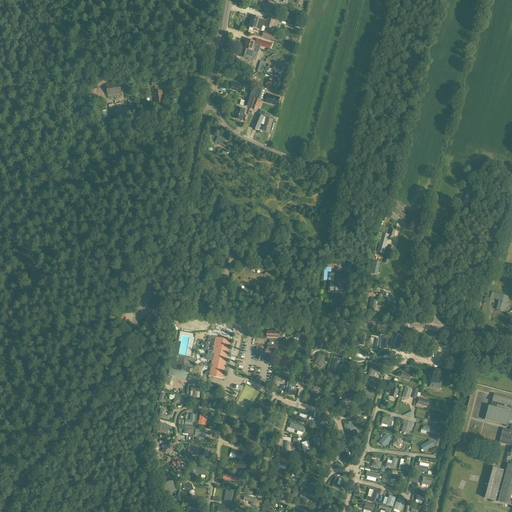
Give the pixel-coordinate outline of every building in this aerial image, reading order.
[(261,31),(263,26),(265,26),(265,27),(272,29),(274,22),(275,19),(268,17),(267,20),(262,19),(252,16),(249,28),(254,29),(254,30),(257,31),(257,30),(261,31)] [(245,48),(246,49),(247,49),(248,50),(247,54),(245,54),(244,54),(246,55),(245,58),(249,59),(249,60),(253,61),(253,60),(256,61),(259,48),(257,47),(258,45),(256,45),(257,44),(266,47),(268,42),(257,39),(256,42),(248,40),(245,48)] [(262,73),(265,62),(261,61),(257,72),(262,73)] [(281,94),(288,70),(283,69),(276,93),(281,94)] [(158,80),(151,80),(152,86),(155,86),(155,88),(152,88),(152,89),(153,94),(154,94),(155,103),(163,102),(161,90),(160,91),(159,88),(159,85),(161,85),(161,84),(166,84),(165,79),(160,80),(160,79),(158,80)] [(240,92),(242,85),(231,82),(229,89),(240,92)] [(107,95),(121,94),(120,83),(106,85),(107,95)] [(250,107),(255,88),(250,86),(244,106),(250,107)] [(264,100),(266,91),(257,88),(254,98),(251,108),(256,110),(260,99),(264,100)] [(277,106),(280,98),(267,94),(265,102),(277,106)] [(116,116),(131,114),(130,106),(115,108),(116,116)] [(235,115),(234,115),(233,118),(234,118),(234,119),(242,121),(245,110),(237,107),(235,115)] [(266,112),(264,117),(275,121),(276,116),(266,112)] [(258,114),(253,125),(260,128),(264,117),(258,114)] [(273,120),(266,118),(263,130),(270,132),(273,120)] [(468,199),(473,200),(474,195),(472,194),(471,196),(469,196),(470,193),(466,192),(463,205),(466,206),(468,199)] [(393,238),(395,230),(390,228),(389,235),(383,233),(380,240),(379,246),(377,246),(376,251),(384,253),(387,241),(389,241),(389,237),(393,238)] [(393,254),(395,247),(390,245),(384,262),(388,264),(392,253),(393,254)] [(373,261),(371,274),(378,275),(381,263),(373,261)] [(273,278),(271,278),(267,272),(267,271),(263,274),(242,272),(240,268),(239,269),(234,273),(232,273),(231,280),(233,280),(236,287),(237,288),(241,284),(262,287),(265,291),(266,290),(270,285),(272,285),(273,278)] [(342,292),(343,276),(335,275),(334,284),(330,284),(329,291),(335,292),(335,290),(338,291),(338,292),(342,292)] [(508,297),(495,293),(493,299),(499,300),(496,309),(504,312),(505,309),(508,305),(506,304),(508,297)] [(398,308),(401,299),(391,295),(390,299),(396,301),(394,307),(398,308)] [(272,350),(273,332),(263,331),(262,339),(269,339),(269,343),(267,343),(267,349),(272,350)] [(283,337),(283,332),(273,332),(272,350),(277,350),(277,343),(275,343),(275,339),(279,340),(279,337),(283,337)] [(214,337),(208,336),(205,350),(208,351),(207,358),(208,360),(212,361),(209,376),(222,378),(230,340),(214,337)] [(399,336),(395,346),(399,348),(403,337),(399,336)] [(317,340),(316,347),(325,348),(325,345),(323,345),(324,341),(317,340)] [(174,342),(170,366),(173,370),(189,373),(190,369),(193,369),(195,359),(186,357),(179,355),(178,355),(180,342),(178,341),(174,342)] [(358,349),(357,353),(368,357),(369,353),(358,349)] [(319,354),(314,363),(321,367),(327,358),(319,354)] [(292,360),(292,358),(278,358),(277,365),(277,367),(291,368),(291,365),(291,360),(292,360)] [(371,366),(368,376),(373,377),(374,372),(380,374),(381,370),(371,366)] [(351,371),(346,384),(352,386),(356,373),(351,371)] [(401,372),(400,377),(404,378),(403,379),(409,381),(411,375),(401,372)] [(275,376),(272,386),(276,387),(277,381),(282,382),(283,378),(275,376)] [(429,377),(428,387),(441,389),(442,379),(429,377)] [(288,381),(285,392),(290,393),(291,387),(295,388),(296,383),(288,381)] [(260,397),(263,390),(248,384),(247,387),(259,392),(257,396),(260,397)] [(191,387),(191,391),(193,392),(192,397),(197,398),(197,392),(200,392),(201,387),(191,387)] [(209,387),(205,394),(213,399),(217,392),(209,387)] [(392,390),(390,396),(396,398),(399,388),(394,387),(392,390)] [(405,387),(402,397),(408,399),(412,390),(405,387)] [(313,389),(310,391),(314,396),(311,398),(314,401),(315,401),(316,402),(318,400),(321,398),(319,396),(320,396),(315,391),(316,390),(314,388),(313,389)] [(366,392),(364,399),(372,402),(375,395),(366,392)] [(511,398),(494,394),(492,401),(498,403),(496,408),(489,406),(485,419),(507,425),(508,423),(511,424),(510,430),(503,428),(499,443),(510,446),(503,470),(492,467),(484,498),(495,501),(495,500),(498,500),(497,501),(503,503),(511,505),(511,492),(511,490),(511,464),(508,464),(510,453),(511,453),(511,398)] [(175,395),(173,403),(182,405),(184,397),(175,395)] [(340,403),(338,403),(339,407),(340,407),(343,407),(353,404),(352,398),(346,399),(345,396),(343,396),(344,400),(339,401),(340,403)] [(419,398),(417,404),(427,407),(429,401),(423,399),(422,399),(419,398)] [(259,402),(256,410),(262,413),(265,407),(266,405),(264,404),(259,402)] [(161,408),(159,418),(169,420),(170,416),(164,414),(165,409),(161,408)] [(200,414),(198,424),(204,425),(206,425),(207,418),(206,417),(206,415),(200,414)] [(429,414),(427,420),(437,423),(439,416),(429,414)] [(185,420),(185,424),(194,425),(195,415),(191,415),(190,421),(185,420)] [(295,416),(294,420),(306,424),(308,420),(302,418),(295,416)] [(383,416),(381,424),(392,426),(394,419),(383,416)] [(348,425),(347,425),(347,431),(359,431),(359,430),(359,421),(348,422),(348,425)] [(405,421),(401,432),(409,434),(412,423),(405,421)] [(314,422),(312,426),(326,431),(328,427),(314,422)] [(159,423),(157,432),(167,434),(168,430),(162,429),(163,424),(159,423)] [(292,424),(290,428),(297,430),(297,431),(303,433),(305,429),(292,424)] [(238,425),(234,433),(241,436),(245,428),(238,425)] [(185,426),(184,434),(193,435),(194,427),(185,426)] [(423,426),(422,431),(435,434),(436,429),(423,426)] [(196,429),(195,436),(205,438),(206,430),(196,429)] [(247,439),(245,443),(254,445),(257,435),(253,434),(251,440),(247,439)] [(386,434),(379,442),(385,447),(392,439),(386,434)] [(395,436),(392,444),(395,445),(395,444),(399,446),(402,438),(395,436)] [(320,437),(313,438),(314,449),(322,447),(325,446),(323,439),(321,439),(320,437)] [(259,439),(257,448),(266,450),(269,441),(259,439)] [(430,440),(420,446),(424,452),(434,446),(430,440)] [(309,441),(301,443),(303,452),(311,450),(309,441)] [(168,442),(162,451),(168,455),(174,446),(168,442)] [(189,445),(188,449),(194,450),(193,455),(198,456),(199,447),(189,445)] [(334,445),(330,449),(343,461),(347,457),(334,445)] [(204,447),(203,452),(208,453),(208,456),(208,457),(207,459),(212,460),(212,457),(212,454),(213,454),(214,449),(204,447)] [(172,463),(171,465),(172,466),(173,465),(176,468),(179,464),(181,466),(184,462),(182,461),(183,460),(181,459),(183,457),(180,455),(172,463)] [(387,462),(385,467),(395,469),(398,459),(393,458),(391,464),(387,462)] [(374,463),(372,467),(380,469),(382,462),(376,461),(376,460),(374,460),(373,462),(374,463)] [(399,465),(398,469),(408,471),(410,461),(405,460),(404,466),(399,465)] [(194,465),(192,473),(206,476),(207,468),(194,465)] [(255,470),(254,475),(255,475),(262,477),(263,472),(260,471),(261,469),(257,468),(256,470),(255,470)] [(334,480),(332,487),(340,489),(341,486),(337,484),(339,478),(335,477),(334,480)] [(422,477),(421,484),(431,485),(432,478),(422,477)] [(160,485),(165,496),(177,490),(172,480),(160,485)] [(274,480),(272,487),(279,489),(278,491),(284,493),(286,484),(274,480)] [(184,486),(184,488),(185,490),(186,493),(189,492),(190,494),(194,493),(193,490),(191,483),(187,485),(186,483),(183,484),(184,486)] [(246,483),(244,493),(252,496),(254,489),(250,488),(251,484),(246,483)] [(367,497),(366,500),(374,503),(377,491),(373,490),(371,498),(367,497)] [(301,494),(297,505),(301,506),(303,500),(307,501),(309,496),(301,494)] [(389,495),(385,505),(393,507),(396,497),(389,495)] [(245,496),(244,500),(245,501),(251,502),(251,505),(255,506),(257,499),(246,496),(245,496)] [(417,496),(416,499),(423,501),(421,506),(425,507),(427,499),(417,496)] [(394,508),(393,509),(401,511),(405,501),(398,498),(398,499),(395,504),(394,508)] [(264,504),(262,511),(263,511),(270,511),(271,510),(270,510),(271,504),(271,503),(265,501),(264,504)] [(365,502),(363,510),(372,511),(375,505),(365,502)]
